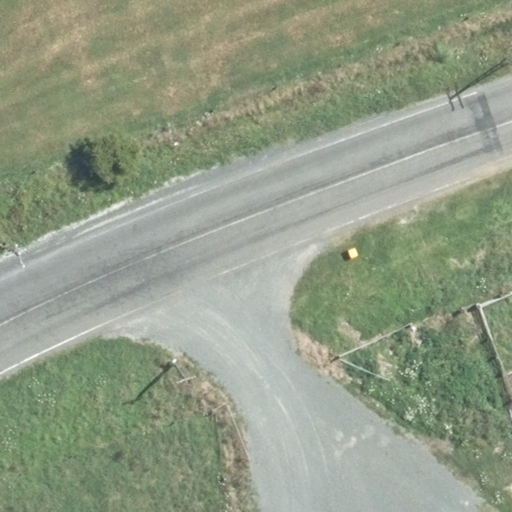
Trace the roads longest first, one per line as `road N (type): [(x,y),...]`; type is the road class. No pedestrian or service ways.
road 1 (unclassified): [(511,114),(173,232),(0,314)]
road 2 (track): [(173,232),(274,511)]
